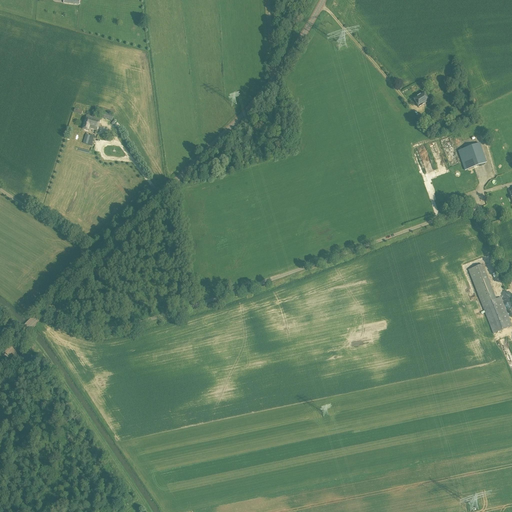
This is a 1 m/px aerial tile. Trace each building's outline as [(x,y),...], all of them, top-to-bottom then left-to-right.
[(418,107),(429,101),(423,92),(413,99),(418,107)] [(97,130),(98,127),(100,120),(87,116),(83,129),(88,131),(89,128),(97,130)] [(90,136),(85,135),(83,143),(92,146),(94,136),(90,135),(90,136)] [(438,200),(479,185),(475,175),(484,172),(481,165),(486,163),(480,144),(458,151),(464,168),(431,180),(438,200)] [(496,299),(483,264),(468,270),(482,305),(493,334),(511,326),(511,325),(501,297),(496,299)]
